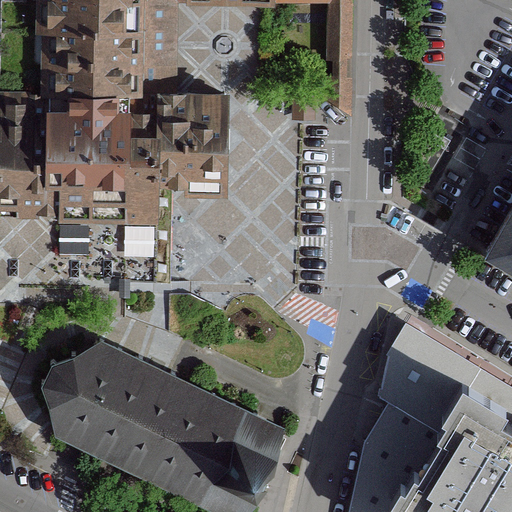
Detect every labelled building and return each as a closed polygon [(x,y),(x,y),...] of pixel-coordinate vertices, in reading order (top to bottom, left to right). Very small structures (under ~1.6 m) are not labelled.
[(40,0),(0,0),(0,83),(40,84),(40,0)] [(146,0),(40,0),(40,84),(62,84),(145,86),(146,0)] [(177,0),(146,0),(145,86),(145,93),(159,93),(176,93),(177,0)] [(351,51),(356,50),(356,0),(330,0),(330,53),(337,53),(343,54),(351,51)] [(351,64),(351,51),(343,54),(337,53),(336,63),(336,74),(342,74),(350,76),(351,64)] [(325,94),(327,96),(350,111),(354,106),(355,78),(350,76),(342,74),(336,74),(333,74),(330,83),(332,84),(325,94)] [(62,84),(40,84),(0,83),(0,214),(34,215),(34,209),(60,210),(62,84)] [(145,86),(62,84),(60,210),(60,217),(157,219),(157,188),(158,155),(159,93),(145,93),(145,86)] [(158,155),(157,188),(172,188),(213,189),(223,189),(225,94),(215,94),(159,93),(158,155)] [(0,154),(0,281),(27,282),(156,284),(156,281),(157,219),(157,188),(158,155),(0,154)] [(487,251),(511,265),(511,209),(497,235),(487,251)] [(169,293),(168,330),(204,347),(208,338),(222,308),(190,294),(169,293)] [(511,511),(511,386),(407,323),(388,354),(380,393),(393,402),(389,410),(376,431),(368,443),(353,511),(511,511)] [(103,454),(104,451),(125,462),(123,464),(127,466),(125,468),(129,470),(130,468),(133,469),(135,466),(151,474),(149,476),(152,478),(154,475),(170,483),(168,486),(172,488),(174,485),(190,493),(188,495),(192,497),(193,494),(211,503),(210,506),(214,508),(215,505),(218,507),(221,502),(218,500),(219,497),(243,509),(246,505),(252,509),(254,506),(245,502),(251,490),(255,492),(257,488),(261,489),(264,484),(259,481),(266,467),(271,470),(274,464),(270,462),(271,457),(268,455),(273,443),(282,448),(284,443),(277,440),(278,436),(254,424),(256,421),(259,422),(261,419),(257,416),(258,414),(255,411),(253,415),(236,407),(237,404),(233,402),(232,405),(215,397),(216,394),(213,393),(212,395),(195,387),(197,384),(194,383),(192,385),(177,378),(178,375),(176,374),(176,372),(172,370),(171,372),(168,371),(166,374),(146,364),(147,361),(144,360),(145,357),(142,356),(141,358),(139,357),(137,359),(124,352),(124,350),(120,349),(119,350),(105,344),(106,341),(103,339),(102,342),(98,340),(96,345),(99,346),(91,364),(79,358),(78,351),(75,351),(75,357),(60,362),(56,358),(52,361),(56,365),(50,379),(44,379),(44,383),(49,384),(53,398),(49,402),(52,405),(56,401),(70,407),(62,426),(58,424),(56,428),(60,430),(58,433),(62,435),(64,431),(78,438),(76,441),(80,444),(81,440),(95,447),(94,450),(96,451),(95,454),(98,455),(100,452),(103,454)]
